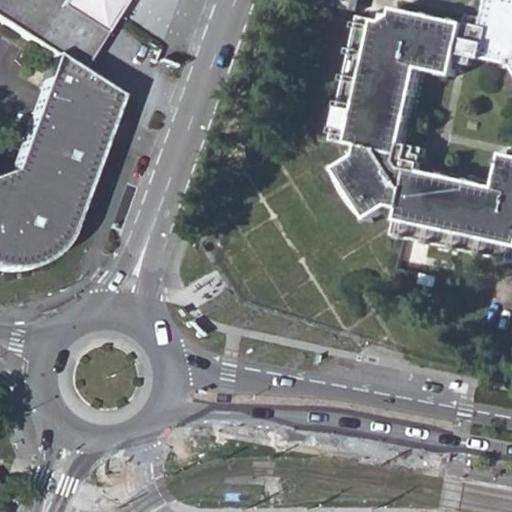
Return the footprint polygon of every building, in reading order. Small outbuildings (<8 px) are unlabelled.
[(0,0),(0,23),(75,72),(121,0),(0,0)] [(478,254),(476,259),(486,261),(488,256),(507,259),(505,266),(511,266),(511,0),(485,0),(482,16),(465,12),(463,22),(459,20),(460,15),(451,14),(449,19),(435,16),(436,10),(427,8),(425,12),(407,8),(409,3),(400,2),(397,7),(393,6),(390,16),(381,21),(362,15),(363,20),(355,18),(354,27),(359,29),(355,46),(349,44),(347,54),(353,55),(350,71),(343,71),(340,80),(347,82),(344,99),(337,97),(335,106),(342,108),(338,125),(331,124),(329,133),(335,135),(335,140),(366,147),(365,153),(344,167),(361,191),(367,203),(376,216),(393,205),(399,207),(393,235),(398,237),(397,241),(407,239),(425,242),(424,247),(433,249),(433,245),(452,248),(452,254),(460,255),(462,251),(478,254)] [(75,72),(48,55),(40,79),(78,93),(83,77),(75,72)] [(0,274),(3,275),(10,275),(18,275),(25,273),(32,270),(42,264),(48,259),(53,253),(57,247),(62,237),(103,122),(112,96),(83,77),(78,93),(40,79),(34,95),(6,172),(0,174),(0,274)] [(328,171),(335,167),(330,159),(323,163),(328,171)] [(364,228),(371,224),(366,217),(360,221),(364,228)] [(379,458),(359,454),(358,459),(378,463),(379,458)]
